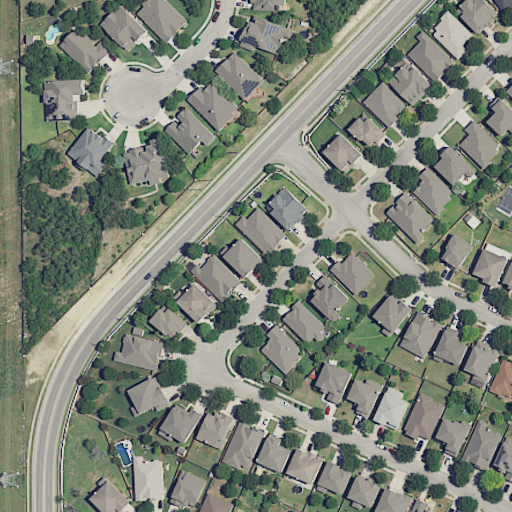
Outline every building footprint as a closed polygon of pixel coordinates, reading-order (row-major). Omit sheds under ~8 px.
[(147,0),(135,13),(167,43),(187,21),(165,0),(147,0)] [(285,0),(251,0),(251,9),(274,10),(274,5),(285,5),(285,0)] [(498,15),(484,0),(465,0),(455,9),(478,34),(498,15)] [(511,4),(511,0),(494,0),(502,11),(511,4)] [(127,50),(147,30),(119,4),(100,24),(127,50)] [(429,32),(458,59),(466,50),(462,46),(473,34),(449,12),(429,32)] [(278,54),(284,36),(290,38),(293,30),(251,14),(240,45),(254,50),(255,46),(278,54)] [(59,46),(88,74),(111,50),(101,40),(96,45),(77,27),(59,46)] [(415,37),(420,41),(407,53),(434,82),(453,63),(423,30),(415,37)] [(263,81),(234,51),(215,70),(244,100),(263,81)] [(432,85),(403,57),(393,67),(397,72),(388,82),(412,105),(432,85)] [(46,120),(78,119),(77,97),(83,97),(83,79),(45,80),(46,120)] [(240,109),(212,81),(203,90),(200,86),(187,100),(219,130),(240,109)] [(407,106),(382,82),(362,102),(388,126),(407,106)] [(511,133),(511,108),(501,98),(491,108),(495,112),(486,122),(502,136),(508,130),(511,133)] [(215,136),(185,107),(175,118),(164,130),(189,154),(202,141),(207,145),(215,136)] [(370,149),(384,134),(362,114),(348,129),(370,149)] [(502,147),(473,120),(464,129),(469,134),(459,145),(482,167),(502,147)] [(67,154),(97,176),(107,163),(102,159),(113,144),(88,126),(67,154)] [(345,174),(363,154),(341,133),(323,152),(345,174)] [(168,176),(161,138),(150,140),(151,145),(123,151),(130,184),(145,181),(146,186),(161,183),(160,178),(168,176)] [(476,171),(451,147),(433,165),(454,186),(460,179),(464,184),(476,171)] [(412,192),(436,214),(455,194),(426,167),(418,176),(423,181),(412,192)] [(288,230),(308,211),(284,185),(264,204),(288,230)] [(385,213),(415,241),(435,220),(404,192),(385,213)] [(237,226),(267,255),(286,235),(256,206),(237,226)] [(439,259),(457,270),(473,245),(455,234),(439,259)] [(246,277),(263,258),(240,238),(223,257),(246,277)] [(508,258),(484,248),(472,275),(496,285),(508,258)] [(375,274),(351,252),(341,264),(338,261),(329,270),(356,295),(375,274)] [(200,268),(196,264),(190,271),(222,302),(241,281),(213,255),(200,268)] [(511,259),(503,284),(511,287),(511,259)] [(310,300),(331,320),(351,299),(325,274),(315,284),(320,289),(310,300)] [(176,302),(199,323),(217,304),(194,283),(176,302)] [(389,337),(411,310),(391,293),(372,316),(385,326),(381,331),(389,337)] [(298,301),(281,318),(308,343),(313,337),(318,342),(328,331),(298,301)] [(150,321),(173,339),(186,323),(163,305),(150,321)] [(441,323),(416,312),(400,346),(425,358),(441,323)] [(433,356),(458,367),(468,346),(456,340),(460,332),(447,326),(433,356)] [(157,370),(163,343),(125,334),(121,352),(116,350),(113,360),(157,370)] [(472,378),(485,383),(500,349),(476,340),(464,370),(474,373),(472,378)] [(511,362),(502,358),(489,389),(511,398),(511,362)] [(329,392),(326,399),(340,404),(350,371),(324,362),(316,388),(329,392)] [(155,406),(157,410),(170,404),(156,376),(128,390),(135,405),(130,407),(135,416),(155,406)] [(382,385),(366,379),(364,382),(355,378),(347,398),(359,404),(356,412),(368,418),(382,385)] [(401,398),(403,393),(388,386),(373,420),(397,430),(409,402),(401,398)] [(403,433),(418,439),(419,436),(429,440),(445,404),(419,393),(403,433)] [(157,433),(171,441),(173,437),(184,444),(202,414),(191,408),(188,413),(175,405),(157,433)] [(208,410),(197,439),(222,449),(233,419),(208,410)] [(469,428),(444,418),(436,438),(448,443),(444,452),(457,457),(469,428)] [(500,433),(484,428),(486,421),(477,418),(463,460),(489,468),(500,433)] [(264,432),(238,421),(222,461),(239,468),(241,465),(249,469),(264,432)] [(256,462),(282,473),(291,450),(279,445),(281,439),(269,434),(256,462)] [(511,444),(503,441),(493,466),(507,472),(504,478),(511,481),(511,444)] [(322,456),(295,449),(288,476),(315,483),(322,456)] [(135,500),(163,499),(161,460),(142,461),(142,456),(133,456),(135,500)] [(316,489),(326,493),(328,488),(342,494),(350,475),(339,471),(341,466),(328,460),(316,489)] [(171,500),(196,509),(206,479),(181,470),(171,500)] [(361,507),(362,504),(371,508),(381,486),(357,476),(346,500),(361,507)] [(119,511),(130,503),(108,480),(90,498),(103,511),(119,511)] [(405,511),(412,498),(386,487),(374,511),(405,511)] [(228,511),(232,503),(207,493),(198,511),(228,511)] [(410,511),(429,511),(425,510),(427,504),(416,499),(410,511)]
